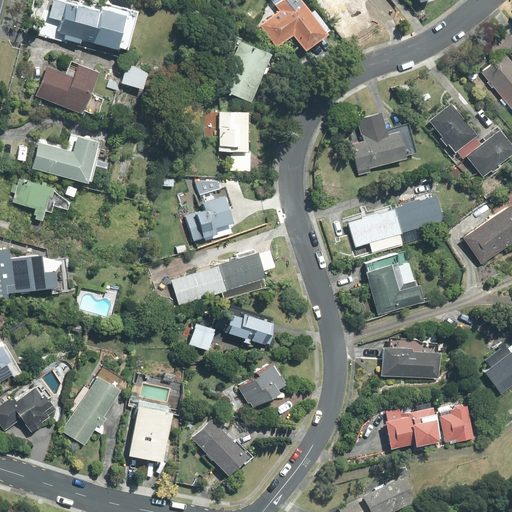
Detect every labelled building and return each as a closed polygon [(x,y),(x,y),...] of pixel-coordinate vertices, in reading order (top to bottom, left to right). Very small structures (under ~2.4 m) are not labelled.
[(95,13),(51,0),(50,0),(46,16),(59,20),(55,34),(114,51),(124,17),(96,9),(95,13)] [(297,0),(292,0),(258,27),(274,49),(290,37),(303,53),(325,36),(297,0)] [(318,0),(354,22),(367,0),(318,0)] [(246,103),(267,55),(236,42),(216,90),(246,103)] [(511,66),(501,53),(478,73),(511,112),(511,66)] [(33,95),(78,114),(80,110),(93,116),(100,100),(86,94),(95,73),(73,64),(67,76),(45,67),(33,95)] [(140,90),(144,73),(121,68),(117,84),(140,90)] [(474,137),(446,103),(426,120),(454,153),(474,137)] [(216,111),(215,152),(229,152),(228,172),(248,173),(249,141),(244,141),(245,112),(216,111)] [(361,140),(347,144),(356,173),(403,159),(394,130),(384,133),(378,113),(355,120),(361,140)] [(511,150),(511,148),(494,129),(463,156),(483,178),(511,150)] [(66,151),(37,142),(30,168),(84,184),(96,144),(70,136),(66,151)] [(9,204),(32,211),(31,215),(33,216),(32,220),(40,222),(50,189),(18,180),(16,184),(10,182),(8,192),(12,194),(9,204)] [(390,207),(399,235),(440,221),(431,193),(390,207)] [(201,210),(182,216),(189,240),(214,233),(212,227),(228,223),(220,194),(198,200),(201,210)] [(511,242),(511,215),(504,205),(460,236),(480,265),(511,242)] [(349,221),(358,249),(375,243),(378,252),(399,245),(396,236),(399,235),(390,207),(349,221)] [(0,299),(2,300),(7,299),(6,294),(53,288),(46,251),(8,258),(6,249),(0,249),(0,299)] [(222,292),(224,299),(265,286),(254,251),(212,265),(211,266),(206,251),(195,255),(200,269),(168,280),(177,307),(222,292)] [(407,263),(394,266),(400,285),(413,281),(407,263)] [(396,290),(388,264),(361,272),(375,317),(422,302),(416,283),(396,290)] [(233,308),(232,312),(228,311),(221,333),(266,347),(270,334),(266,333),(269,324),(256,320),(258,316),(233,308)] [(210,330),(191,325),(185,346),(205,351),(210,330)] [(0,337),(0,380),(18,372),(0,337)] [(489,367),(482,373),(500,394),(511,383),(511,343),(505,349),(499,342),(492,349),(493,351),(483,359),(489,367)] [(407,349),(381,348),(380,375),(436,378),(437,354),(407,353),(407,349)] [(251,373),(253,376),(235,387),(248,407),(249,409),(274,393),(273,391),(281,386),(268,366),(266,363),(251,373)] [(116,390),(91,375),(58,430),(83,445),(94,426),(97,428),(103,419),(100,417),(116,390)] [(24,385),(0,401),(0,427),(2,430),(17,420),(26,433),(46,419),(40,411),(49,404),(34,384),(27,389),(24,385)] [(168,407),(135,402),(125,456),(159,462),(168,407)] [(465,404),(437,410),(444,443),(472,437),(465,404)] [(398,410),(384,412),(386,421),(382,422),(386,447),(410,444),(410,448),(434,445),(429,409),(404,412),(405,416),(399,417),(398,410)] [(212,418),(189,438),(223,477),(247,457),(212,418)] [(355,499),(356,501),(335,510),(335,511),(397,511),(412,505),(401,480),(368,495),(367,493),(355,499)]
